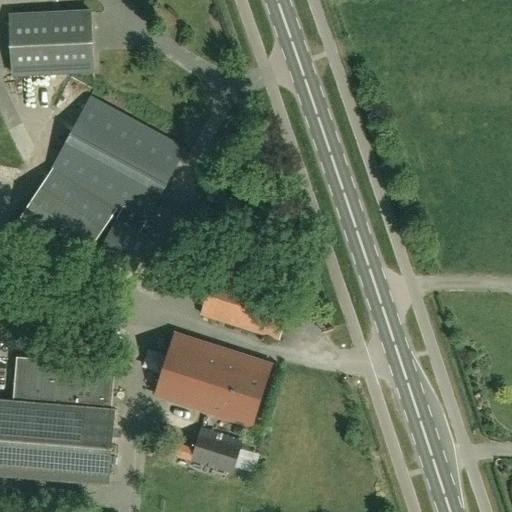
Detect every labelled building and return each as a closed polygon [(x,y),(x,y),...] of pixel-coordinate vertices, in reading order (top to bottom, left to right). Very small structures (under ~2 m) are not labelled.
[(93,69),(90,9),(10,13),(13,73),(93,69)] [(21,73),(22,93),(41,92),(40,72),(21,73)] [(76,270),(105,227),(119,207),(123,209),(100,252),(135,271),(154,238),(141,231),(187,148),(92,96),(51,170),(42,184),(12,228),(76,270)] [(279,338),(293,294),(216,270),(202,315),(279,338)] [(252,425),(271,363),(175,332),(155,394),(252,425)] [(18,357),(13,397),(13,400),(0,398),(0,475),(109,485),(115,408),(112,408),(115,365),(18,357)] [(171,408),(167,421),(188,427),(192,414),(171,408)] [(233,473),(243,440),(203,427),(196,448),(177,442),(173,453),(233,473)]
